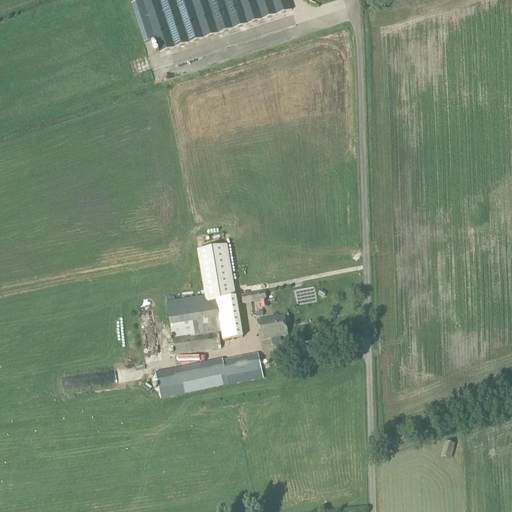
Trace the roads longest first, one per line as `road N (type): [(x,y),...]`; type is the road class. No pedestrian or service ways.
road 1 (track): [(352,0),(368,344)]
road 2 (unclassified): [(374,511),(368,344)]
road 3 (track): [(511,400),(372,451)]
